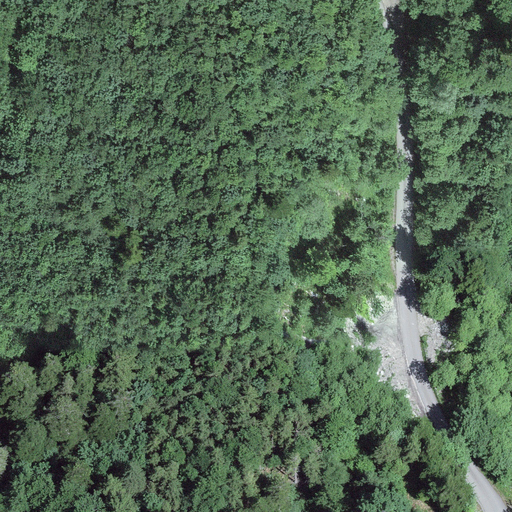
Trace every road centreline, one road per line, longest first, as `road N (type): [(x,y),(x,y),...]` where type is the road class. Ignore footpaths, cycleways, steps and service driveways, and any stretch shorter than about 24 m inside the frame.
road 1 (unclassified): [(371,0),(405,103),(400,234),(427,402),(497,511)]
road 2 (track): [(13,0),(0,137)]
